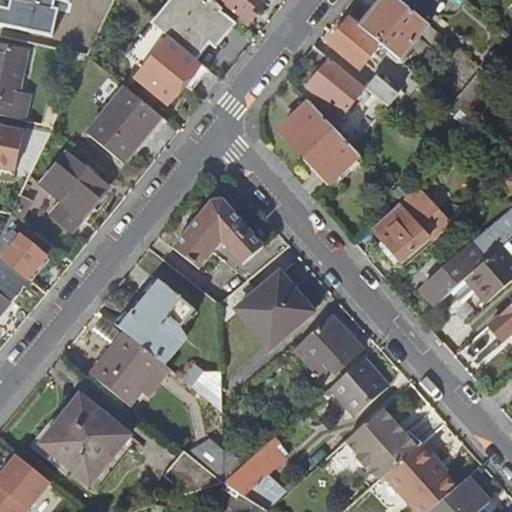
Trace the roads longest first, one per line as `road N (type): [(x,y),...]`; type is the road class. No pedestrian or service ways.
road 1 (residential): [(210,132),(237,151),(511,460)]
road 2 (residential): [(0,389),(210,132)]
road 3 (residential): [(210,132),(319,0)]
